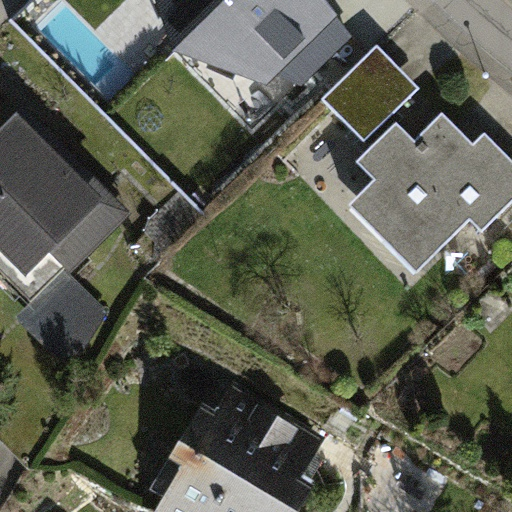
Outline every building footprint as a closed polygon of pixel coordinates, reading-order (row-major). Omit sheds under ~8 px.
[(159,0),(176,53),(230,0),(159,0)] [(285,71),(302,89),(354,37),(317,0),(230,0),(176,53),(271,86),(285,71)] [(371,55),(323,100),(366,144),(413,98),(371,55)] [(28,115),(0,143),(0,269),(31,301),(123,211),(28,115)] [(397,126),(357,166),(374,183),(352,206),(419,272),(470,221),(483,234),(511,204),(511,178),(489,155),(477,144),(465,155),(459,149),(434,124),(415,144),(397,126)] [(32,323),(75,360),(118,311),(75,273),(32,323)] [(234,391),(163,511),(278,511),(320,441),(234,391)]
